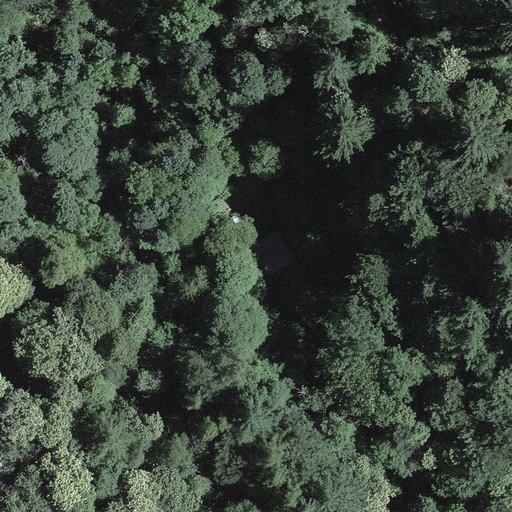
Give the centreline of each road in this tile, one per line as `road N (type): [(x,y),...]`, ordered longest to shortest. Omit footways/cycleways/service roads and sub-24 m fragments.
road 1 (track): [(511,203),(441,138),(376,0)]
road 2 (track): [(393,0),(447,76),(511,100)]
